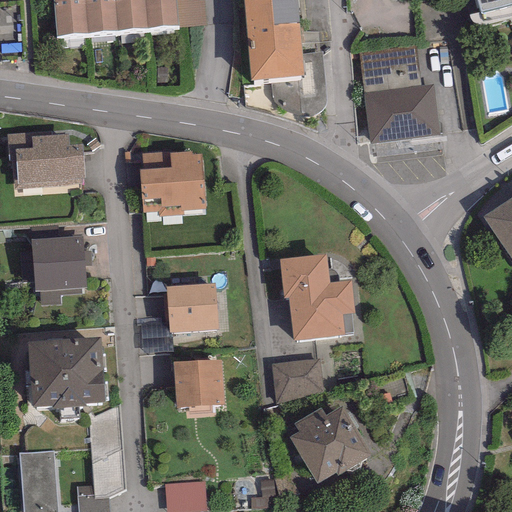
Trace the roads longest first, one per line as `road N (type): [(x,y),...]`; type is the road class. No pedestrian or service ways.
road 1 (tertiary): [(400,239),(350,187),(250,136),(0,96)]
road 2 (tertiary): [(442,511),(461,432),(456,362),(434,297),(400,239)]
road 3 (unknown): [(442,22),(467,186)]
road 4 (residential): [(400,239),(511,151)]
